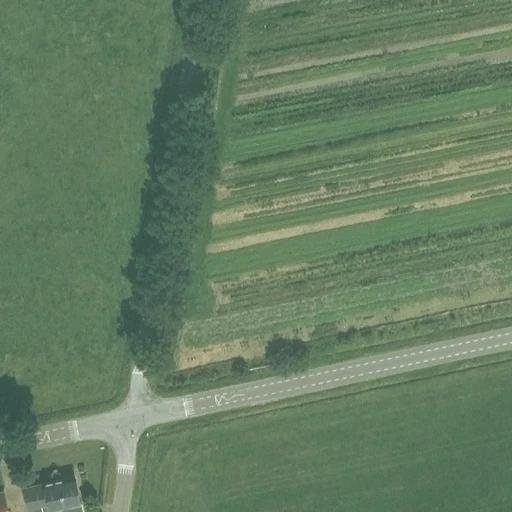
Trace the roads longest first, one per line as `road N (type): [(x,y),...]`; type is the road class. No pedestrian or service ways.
road 1 (unclassified): [(131,418),(195,0)]
road 2 (tertiary): [(131,418),(511,340)]
road 3 (tertiary): [(131,418),(0,444)]
